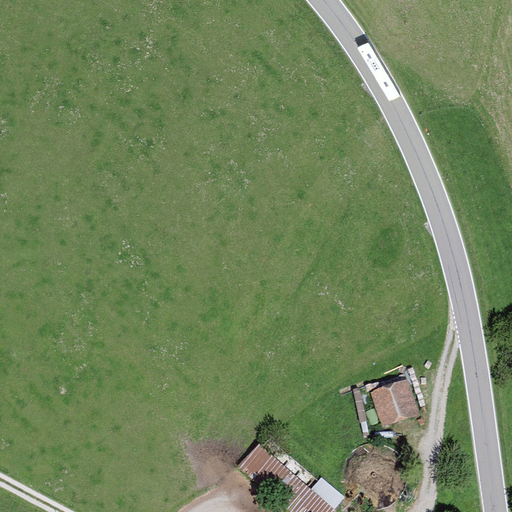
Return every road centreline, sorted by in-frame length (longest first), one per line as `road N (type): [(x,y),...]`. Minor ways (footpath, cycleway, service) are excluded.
road 1 (tertiary): [(324,0),(384,88),(451,246),(496,511)]
road 2 (track): [(422,511),(443,378),(468,312)]
